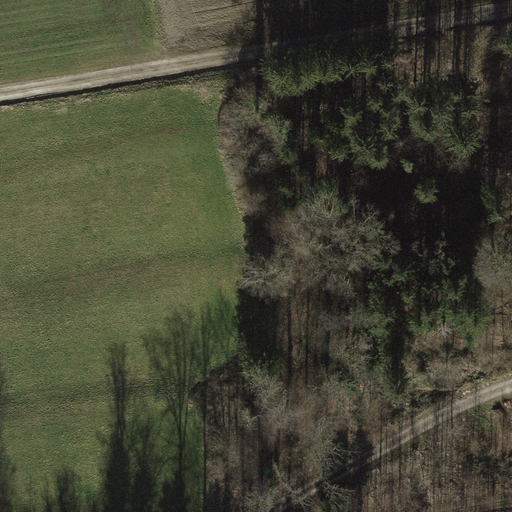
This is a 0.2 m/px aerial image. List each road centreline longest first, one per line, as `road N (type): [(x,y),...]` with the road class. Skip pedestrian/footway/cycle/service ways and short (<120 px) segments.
road 1 (track): [(511,20),(0,102)]
road 2 (track): [(511,390),(475,400),(267,511)]
